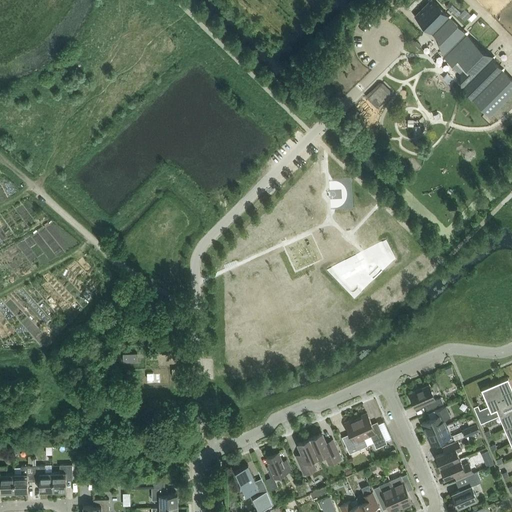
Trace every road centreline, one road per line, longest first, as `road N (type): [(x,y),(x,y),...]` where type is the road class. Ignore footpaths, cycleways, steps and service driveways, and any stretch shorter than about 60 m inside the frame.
road 1 (residential): [(216,452),(199,396),(195,257),(311,136)]
road 2 (residential): [(216,452),(308,406),(382,381)]
road 3 (residential): [(437,511),(382,381)]
road 4 (residential): [(382,381),(450,351),(511,350)]
